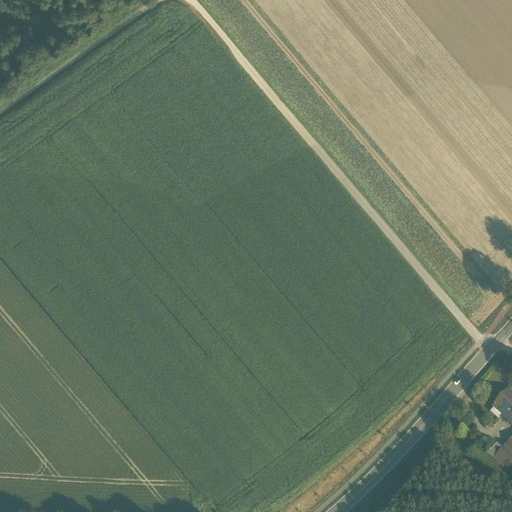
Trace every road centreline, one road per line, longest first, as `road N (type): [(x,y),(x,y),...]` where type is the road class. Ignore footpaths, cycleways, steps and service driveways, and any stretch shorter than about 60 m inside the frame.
road 1 (track): [(511,353),(472,334),(192,0)]
road 2 (tertiary): [(336,511),(511,326)]
road 3 (track): [(156,0),(0,110)]
